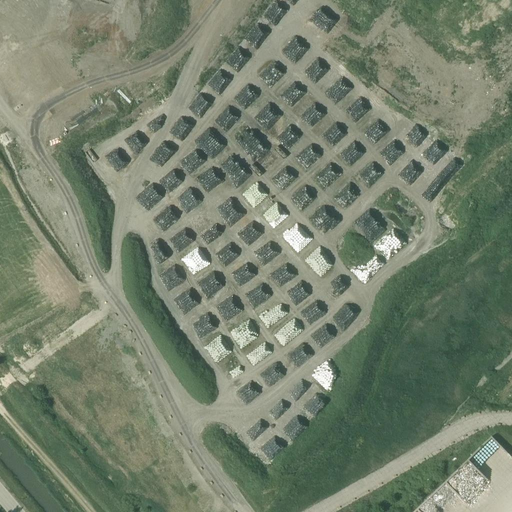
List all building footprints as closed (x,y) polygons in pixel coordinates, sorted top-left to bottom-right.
[(311,31),(302,25),(297,32),(287,26),(283,32),(302,45),(311,31)] [(310,57),(326,65),(337,43),(322,35),(310,57)] [(273,43),(262,62),(280,73),(291,54),(273,43)] [(333,78),(346,85),(359,64),(346,56),(333,78)] [(302,95),(314,77),(297,66),(285,84),(302,95)] [(397,99),(407,83),(388,72),(379,87),(397,99)] [(406,110),(435,127),(448,104),(435,96),(433,99),(417,89),(406,110)] [(361,111),(377,125),(390,110),(373,96),(361,111)] [(398,118),(386,133),(410,152),(422,137),(398,118)] [(351,121),(341,143),(360,151),(369,130),(351,121)] [(377,143),(363,166),(391,183),(405,161),(377,143)] [(313,166),(327,180),(346,162),(332,148),(313,166)] [(358,213),(376,197),(353,172),(335,188),(358,213)] [(165,238),(158,228),(157,228),(152,220),(146,225),(158,242),(165,238)]
